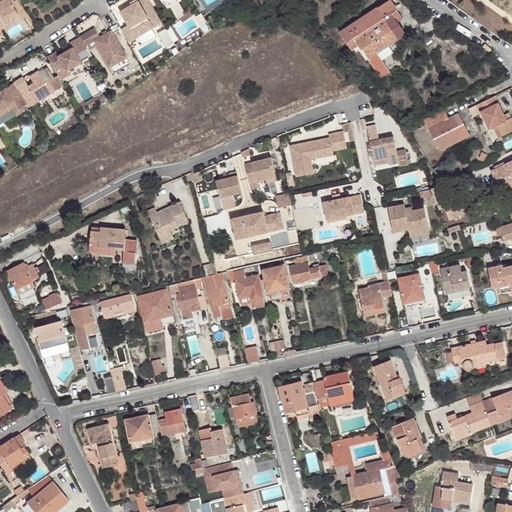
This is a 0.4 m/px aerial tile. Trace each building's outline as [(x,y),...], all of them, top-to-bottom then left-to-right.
[(9,0),(0,0),(0,28),(4,26),(5,27),(13,23),(11,20),(18,15),(9,0)] [(132,0),(133,1),(130,2),(132,5),(121,11),(129,24),(121,28),(129,41),(162,21),(149,0),(132,0)] [(391,0),(390,0),(340,33),(354,54),(361,49),(381,78),(390,72),(384,62),(378,53),(389,46),(406,34),(398,22),(403,18),(391,0)] [(94,27),(80,36),(83,40),(86,45),(94,40),(114,72),(130,62),(111,30),(100,36),(94,27)] [(158,32),(166,45),(174,41),(166,28),(158,32)] [(57,52),(48,57),(57,70),(64,66),(67,70),(92,55),(86,45),(83,40),(73,47),(59,56),(57,52)] [(389,46),(378,53),(384,62),(395,55),(389,46)] [(59,76),(61,80),(70,74),(67,70),(64,66),(57,70),(56,71),(59,76)] [(24,78),(15,83),(28,105),(30,107),(61,88),(55,78),(47,83),(40,71),(30,77),(34,84),(29,87),(24,78)] [(55,78),(61,88),(64,86),(63,84),(61,80),(59,76),(55,78)] [(28,105),(15,83),(0,92),(0,117),(13,110),(17,116),(26,111),(24,107),(28,105)] [(495,96),(477,105),(489,129),(493,128),(499,138),(511,131),(511,117),(507,120),(505,121),(503,117),(505,116),(495,96)] [(13,110),(0,117),(0,118),(3,124),(17,116),(13,110)] [(444,111),(425,121),(440,151),(459,141),(453,129),(463,124),(458,114),(448,118),(444,111)] [(350,123),(341,125),(343,132),(347,131),(351,144),(354,141),(350,123)] [(453,129),(459,141),(470,136),(463,124),(453,129)] [(390,165),(399,163),(399,166),(408,165),(405,151),(397,152),(394,137),(379,140),(376,126),(367,127),(374,160),(388,158),(389,162),(390,165)] [(493,128),(489,129),(494,140),(499,138),(493,128)] [(329,138),(290,146),(296,177),(313,174),(311,165),(310,160),(315,159),(314,155),(332,151),(346,148),(343,132),(328,135),(329,138)] [(332,151),(314,155),(315,159),(333,155),(332,151)] [(484,160),(485,160),(488,154),(482,151),(480,154),(479,158),(479,159),(480,160),(480,161),(482,161),(483,161),(484,161),(484,160)] [(504,151),(492,157),(494,160),(506,154),(504,151)] [(254,163),(243,166),(248,184),(265,180),(276,177),(271,158),(258,161),(254,163)] [(441,164),(442,166),(446,174),(438,178),(441,185),(445,183),(459,177),(453,163),(450,165),(448,161),(441,164)] [(498,168),(492,171),(499,188),(509,183),(508,181),(511,178),(511,161),(504,165),(498,168)] [(446,174),(442,166),(434,170),(438,178),(446,174)] [(203,180),(200,172),(192,175),(194,184),(203,180)] [(223,180),(215,182),(220,198),(232,196),(242,193),(236,172),(228,174),(228,175),(229,178),(223,180)] [(441,185),(431,189),(436,201),(440,210),(455,205),(445,183),(441,185)] [(436,201),(431,189),(420,191),(421,197),(428,196),(429,202),(436,201)] [(289,193),(275,196),(278,206),(278,208),(291,205),(290,196),(289,193)] [(333,201),(323,203),(327,219),(345,215),(353,214),(363,212),(360,195),(340,199),(333,201)] [(179,226),(189,222),(180,203),(157,212),(155,208),(148,211),(160,239),(172,234),(170,230),(169,227),(176,223),(178,226),(179,226)] [(405,205),(389,208),(394,232),(409,229),(410,232),(429,228),(424,209),(413,211),(406,212),(405,209),(405,205)] [(263,213),(232,220),(237,240),(268,233),(284,230),(280,214),(279,214),(264,217),(263,213)] [(511,223),(500,228),(502,235),(504,241),(511,239),(511,238),(511,223)] [(460,225),(448,229),(449,233),(461,229),(460,225)] [(92,231),(91,231),(89,251),(99,253),(100,247),(117,249),(124,249),(123,263),(135,264),(137,240),(125,239),(126,230),(101,228),(92,228),(92,231)] [(429,228),(410,232),(411,236),(430,233),(429,228)] [(172,234),(160,239),(162,244),(174,238),(172,234)] [(325,257),(323,251),(295,257),(297,265),(290,267),(293,284),(328,275),(326,265),(319,267),(314,268),(310,269),(308,261),(325,257)] [(24,263),(7,271),(17,289),(32,281),(40,277),(38,272),(35,268),(33,265),(26,268),(24,263)] [(203,266),(206,277),(218,274),(215,263),(203,266)] [(285,265),(281,266),(263,270),(268,293),(270,293),(271,294),(272,294),(273,295),(274,295),(275,294),(276,293),(276,292),(277,291),(281,290),(282,291),(283,292),(284,293),(285,292),(286,292),(287,291),(287,290),(287,289),(290,288),(285,265)] [(460,265),(441,269),(446,294),(471,288),(468,276),(466,277),(464,271),(462,271),(460,265)] [(503,266),(488,269),(493,289),(501,287),(510,285),(511,291),(511,266),(504,268),(503,266)] [(234,272),(233,270),(228,271),(231,283),(236,282),(239,298),(251,295),(254,309),(265,306),(258,275),(246,277),(245,269),(234,272)] [(228,271),(218,274),(203,278),(215,318),(222,316),(223,320),(234,317),(224,280),(229,279),(228,271)] [(420,274),(397,279),(404,304),(420,300),(418,293),(423,291),(420,274)] [(368,286),(369,288),(359,290),(364,311),(377,308),(378,314),(386,312),(382,297),(392,295),(389,281),(379,283),(377,276),(369,278),(371,285),(368,286)] [(207,308),(201,278),(178,284),(180,291),(180,294),(178,295),(183,321),(191,319),(190,312),(207,308)] [(35,287),(32,281),(17,289),(20,295),(35,287)] [(171,293),(180,291),(178,284),(169,287),(171,293)] [(501,287),(502,294),(511,291),(510,285),(501,287)] [(175,314),(167,286),(137,294),(141,306),(143,306),(145,313),(158,309),(161,318),(175,314)] [(58,293),(42,301),(47,310),(63,302),(58,293)] [(104,302),(101,302),(104,317),(106,318),(114,316),(115,314),(114,311),(124,309),(125,312),(126,313),(134,312),(135,310),(131,295),(108,300),(104,302)] [(251,295),(239,298),(240,306),(253,303),(251,295)] [(425,299),(420,300),(404,304),(404,307),(426,303),(425,299)] [(75,326),(82,351),(91,348),(88,335),(97,332),(91,306),(94,306),(93,301),(87,303),(88,307),(71,311),(75,326)] [(37,307),(39,313),(46,309),(43,304),(37,307)] [(161,318),(145,322),(148,333),(163,329),(161,318)] [(62,321),(35,328),(43,357),(53,355),(52,351),(58,349),(60,354),(70,351),(62,321)] [(486,341),(468,345),(474,363),(484,361),(498,358),(499,361),(507,359),(503,342),(487,345),(486,341)] [(468,345),(451,349),(452,351),(454,361),(455,364),(462,362),(464,367),(464,368),(467,371),(472,370),(474,368),(474,366),(474,363),(468,345)] [(257,346),(244,349),(248,364),(260,361),(257,346)] [(226,347),(217,349),(221,369),(230,367),(226,347)] [(448,363),(454,361),(452,351),(445,353),(448,363)] [(160,358),(150,360),(154,376),(166,373),(164,364),(162,365),(160,358)] [(374,367),(384,392),(392,389),(394,397),(406,392),(401,378),(398,379),(390,360),(374,367)] [(474,368),(472,370),(486,366),(484,361),(474,363),(474,366),(474,368)] [(123,366),(110,369),(112,376),(123,373),(123,372),(125,372),(123,366)] [(324,377),(324,380),(314,382),(318,399),(328,396),(330,404),(334,402),(354,398),(348,372),(324,377)] [(123,373),(112,376),(116,392),(127,390),(123,373)] [(112,376),(104,378),(109,394),(116,392),(112,376)] [(0,415),(11,409),(2,395),(7,392),(0,381),(0,415)] [(301,381),(279,387),(287,420),(297,417),(295,411),(308,408),(309,414),(320,412),(319,409),(314,391),(304,394),(303,390),(301,381)] [(313,382),(304,385),(306,389),(303,390),(304,394),(314,391),(313,382)] [(384,392),(387,400),(394,397),(392,389),(384,392)] [(497,410),(488,413),(492,425),(502,421),(500,417),(511,412),(511,390),(492,398),(497,410)] [(258,423),(256,414),(253,403),(251,403),(249,394),(230,398),(232,407),(228,408),(232,425),(234,425),(238,424),(239,427),(258,423)] [(480,394),(467,399),(472,413),(458,419),(456,414),(447,417),(454,435),(462,432),(462,434),(471,431),(471,433),(492,425),(488,413),(480,394)] [(190,396),(192,410),(199,409),(197,395),(190,396)] [(355,403),(354,398),(334,402),(335,407),(355,403)] [(165,412),(168,422),(159,424),(160,428),(161,432),(162,436),(186,431),(181,408),(165,412)] [(308,408),(295,411),(297,417),(298,419),(310,416),(309,414),(308,408)] [(320,412),(309,414),(310,416),(311,421),(323,418),(321,411),(320,412)] [(511,415),(511,412),(500,417),(502,421),(511,417),(511,415)] [(156,413),(149,415),(152,430),(156,429),(160,428),(159,424),(156,413)] [(149,415),(126,420),(130,442),(153,436),(152,430),(149,415)] [(413,418),(393,427),(405,456),(410,454),(422,449),(416,435),(420,433),(413,418)] [(108,424),(88,429),(91,442),(94,441),(95,444),(98,456),(98,457),(100,459),(101,460),(103,459),(105,467),(118,464),(108,424)] [(200,431),(205,457),(214,456),(228,453),(224,430),(211,432),(211,429),(200,431)] [(378,430),(347,438),(349,446),(380,438),(378,430)] [(462,432),(454,435),(456,440),(472,434),(471,433),(471,431),(462,434),(462,432)] [(427,452),(420,433),(416,435),(422,449),(410,454),(411,458),(427,452)] [(0,446),(0,455),(2,454),(5,458),(10,466),(28,454),(23,447),(25,445),(19,434),(0,446)] [(344,439),(339,440),(341,446),(343,445),(344,449),(346,449),(352,476),(356,475),(349,446),(347,438),(344,439)] [(339,440),(330,443),(331,449),(334,460),(335,465),(336,468),(349,464),(351,476),(352,476),(346,449),(344,449),(343,445),(341,446),(339,440)] [(353,499),(359,498),(384,492),(385,497),(390,495),(399,493),(395,482),(396,482),(400,478),(388,448),(381,451),(384,460),(366,464),(368,472),(356,475),(352,476),(351,476),(348,477),(353,499)] [(324,462),(334,460),(331,449),(321,451),(324,462)] [(28,454),(10,466),(13,471),(32,459),(28,454)] [(192,470),(193,470),(203,467),(201,458),(195,460),(196,464),(191,465),(192,470)] [(471,463),(471,470),(483,472),(483,470),(484,462),(471,460),(471,463)] [(484,462),(483,470),(493,472),(495,464),(484,462)] [(204,470),(204,472),(209,492),(223,489),(225,499),(240,495),(234,471),(232,463),(204,470)] [(234,471),(240,495),(244,494),(238,470),(234,471)] [(459,474),(443,472),(441,487),(436,486),(433,507),(445,508),(446,499),(451,500),(470,503),(473,484),(457,482),(459,474)] [(33,497),(27,503),(34,511),(51,511),(53,510),(54,510),(53,508),(66,497),(47,475),(27,490),(33,497)] [(496,485),(497,483),(508,485),(509,479),(493,476),(491,484),(496,485)] [(21,486),(13,491),(17,496),(25,491),(21,486)] [(140,510),(140,511),(143,511),(147,511),(147,507),(143,492),(135,494),(137,499),(137,500),(140,510)] [(225,499),(224,499),(227,509),(227,511),(251,511),(253,511),(249,493),(240,495),(225,499)] [(403,502),(400,493),(399,493),(390,495),(393,504),(403,502)] [(385,497),(369,501),(371,511),(406,511),(405,508),(394,511),(393,504),(390,495),(385,497)] [(54,510),(53,510),(55,511),(69,500),(66,497),(53,508),(54,510)] [(203,511),(201,504),(200,497),(187,501),(190,511),(203,511)] [(124,511),(131,511),(140,510),(137,500),(122,504),(124,511)] [(190,511),(187,501),(181,502),(183,511),(190,511)] [(8,502),(2,507),(6,511),(12,507),(8,502)] [(183,511),(181,502),(157,509),(157,511),(183,511)] [(211,511),(209,502),(201,504),(203,511),(211,511)] [(511,511),(511,505),(498,503),(497,511),(511,511)]
